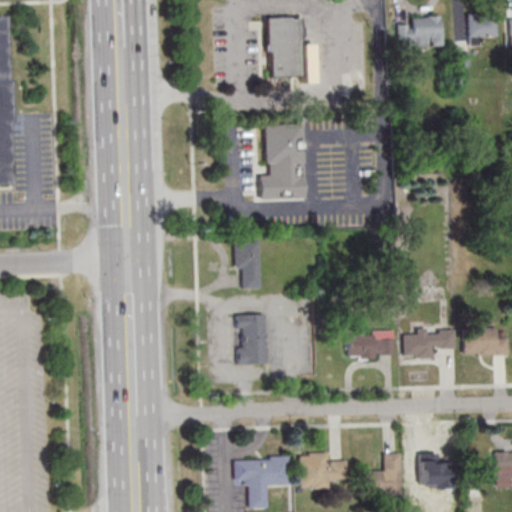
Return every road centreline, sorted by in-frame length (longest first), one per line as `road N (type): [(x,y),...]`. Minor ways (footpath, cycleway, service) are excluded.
road 1 (residential): [(511,404),(134,413)]
road 2 (secondary): [(124,94),(129,260)]
road 3 (secondary): [(129,260),(134,413)]
